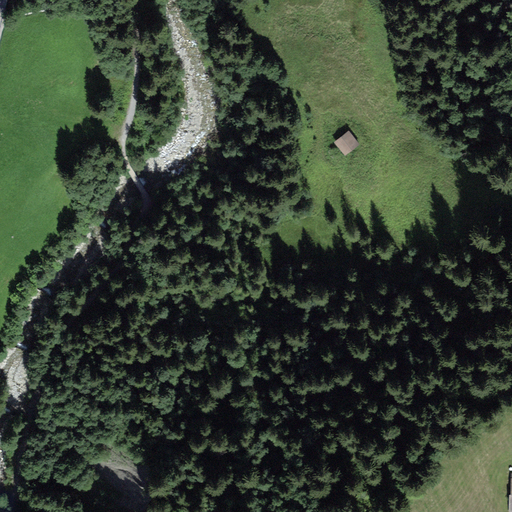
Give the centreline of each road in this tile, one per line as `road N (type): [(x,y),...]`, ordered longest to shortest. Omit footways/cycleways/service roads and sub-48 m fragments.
road 1 (track): [(127,128),(96,131),(0,100)]
road 2 (track): [(127,128),(139,84),(140,0)]
